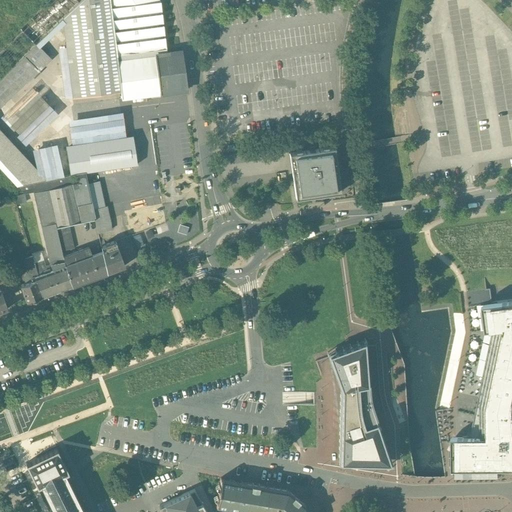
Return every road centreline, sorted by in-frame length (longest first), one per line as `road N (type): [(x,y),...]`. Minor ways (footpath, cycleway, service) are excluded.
road 1 (tertiary): [(0,344),(219,264)]
road 2 (residential): [(184,0),(208,167),(225,227)]
road 3 (tertiary): [(213,246),(0,327)]
road 4 (tertiary): [(374,213),(511,194)]
road 5 (tertiary): [(374,213),(254,229)]
road 6 (tertiary): [(261,253),(374,213)]
